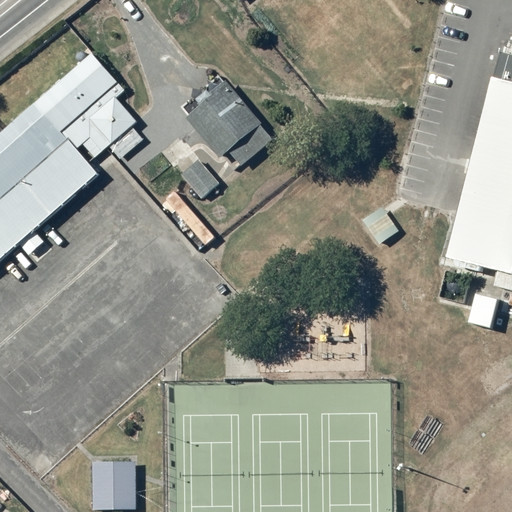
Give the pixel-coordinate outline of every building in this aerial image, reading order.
[(126,93),(94,57),(0,140),(0,267),(103,177),(92,164),(111,147),(137,124),(117,101),(126,93)] [(511,276),(511,83),(475,74),(452,160),(465,163),(440,258),(511,276)] [(230,85),(187,120),(221,161),(230,154),(243,168),(276,141),(230,85)] [(224,180),(203,155),(180,173),(202,199),(224,180)] [(403,231),(386,207),(367,220),(384,244),(403,231)] [(496,301),(475,296),(469,322),(490,327),(496,301)] [(138,460),(93,460),(93,510),(139,509),(138,460)]
